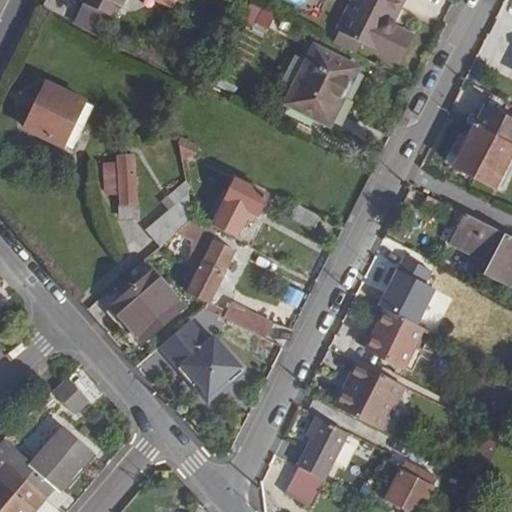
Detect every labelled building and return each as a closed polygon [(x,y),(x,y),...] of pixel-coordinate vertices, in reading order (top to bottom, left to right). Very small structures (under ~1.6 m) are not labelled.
[(175,0),(83,0),(116,16),(124,0),(159,0),(172,6),(175,0)] [(399,0),(353,0),(339,29),(360,40),(399,59),(412,34),(397,26),(397,25),(397,24),(396,23),(396,22),(395,21),(395,20),(394,19),(393,19),(392,18),(392,17),(391,17),(399,0)] [(276,12),(253,1),(246,14),(269,26),(276,12)] [(116,16),(91,4),(80,25),(105,38),(116,16)] [(360,40),(339,29),(333,41),(354,52),(360,40)] [(358,68),(315,46),(288,103),(330,124),(358,68)] [(86,101),(48,82),(25,128),(65,145),(86,101)] [(511,154),(511,121),(487,108),(474,132),(465,151),(456,168),(495,188),(511,154)] [(456,146),(465,151),(474,132),(465,128),(456,146)] [(185,137),(181,144),(199,153),(200,154),(204,146),(185,137)] [(199,153),(181,144),(184,160),(199,153)] [(111,163),(112,167),(105,167),(107,195),(122,195),(123,217),(138,216),(135,157),(120,158),(120,162),(111,163)] [(216,223),(239,234),(251,211),(253,206),(261,209),(268,194),(238,180),(216,223)] [(172,208),(147,230),(161,246),(162,246),(179,231),(193,219),(187,183),(166,201),(172,208)] [(424,209),(455,225),(461,213),(430,198),(424,209)] [(291,217),(315,229),(322,216),(298,203),(291,217)] [(488,274),(511,287),(511,286),(511,238),(467,216),(453,245),(493,265),(488,274)] [(193,219),(179,231),(162,246),(191,261),(192,239),(193,219)] [(191,261),(190,276),(212,228),(195,219),(193,219),(191,261)] [(235,251),(214,242),(190,291),(207,299),(211,301),(235,251)] [(185,305),(155,271),(113,307),(144,341),(185,305)] [(208,302),(205,308),(223,317),(226,310),(208,302)] [(275,322),(233,302),(224,318),(267,338),(275,322)] [(368,349),(406,368),(424,330),(386,311),(368,349)] [(188,320),(160,345),(179,368),(183,365),(197,382),(194,385),(208,401),(245,370),(215,335),(207,341),(188,320)] [(337,408),(377,428),(399,383),(359,363),(337,408)] [(183,365),(179,368),(194,385),(197,382),(183,365)] [(511,382),(487,370),(471,400),(500,416),(509,399),(511,393),(511,382)] [(72,374),(52,393),(70,410),(88,391),(72,374)] [(310,437),(315,440),(300,468),(302,469),(328,482),(352,435),(319,418),(310,437)] [(26,464),(17,474),(26,481),(45,495),(54,485),(60,491),(94,453),(65,427),(29,466),(26,464)] [(465,472),(482,481),(504,436),(487,428),(465,472)] [(29,460),(4,439),(0,443),(0,461),(6,466),(17,474),(26,464),(29,460)] [(0,511),(31,511),(46,495),(45,495),(26,481),(17,474),(6,466),(0,473),(0,511)] [(288,496),(314,510),(328,482),(302,469),(288,496)] [(422,511),(435,487),(401,471),(386,501),(410,511),(422,511)] [(365,481),(358,494),(367,499),(374,486),(365,481)]
